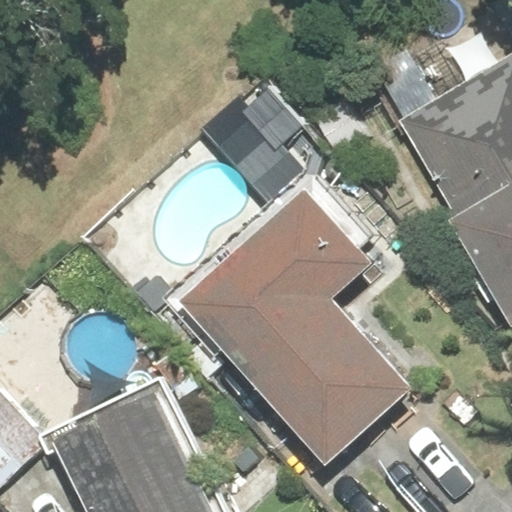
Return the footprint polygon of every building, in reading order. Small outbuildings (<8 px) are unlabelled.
[(511,63),(414,121),(511,288),(511,63)] [(204,135),(267,202),(308,164),(288,143),(306,127),(270,89),(253,105),(245,97),(204,135)] [(309,191),(182,304),(330,469),(416,392),(335,303),(377,266),(309,191)] [(58,445),(7,392),(0,398),(0,475),(13,489),(58,445)] [(239,511),(183,396),(81,445),(113,511),(239,511)]
